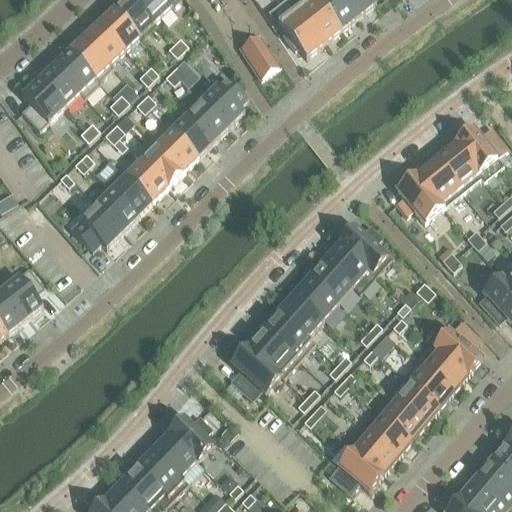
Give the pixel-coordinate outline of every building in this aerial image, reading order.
[(130,0),(129,1),(155,29),(181,5),(176,0),(130,0)] [(316,5),(317,4),(313,0),(306,0),(293,11),(296,14),(297,14),(325,50),(341,37),(316,5)] [(337,0),(322,0),(317,4),(316,5),(341,37),(357,25),(337,0)] [(376,10),(368,0),(337,0),(357,25),(376,10)] [(155,29),(129,1),(114,15),(140,43),(155,29)] [(297,14),(296,14),(278,28),(287,40),(284,42),(295,57),(298,54),(307,65),(325,50),(297,14)] [(140,43),(114,15),(99,29),(125,57),(140,43)] [(125,57),(99,29),(84,43),(114,75),(115,74),(111,71),(125,57)] [(114,75),(84,43),(69,57),(101,91),(101,90),(100,88),(114,75)] [(247,65),(265,52),(259,43),(241,55),(247,65)] [(189,54),(180,45),(175,50),(183,59),(189,54)] [(183,59),(175,50),(169,56),(177,65),(183,59)] [(280,74),(265,52),(247,65),(261,86),(280,74)] [(101,91),(69,57),(55,71),(86,104),(101,91)] [(86,104),(55,71),(40,85),(66,113),(80,100),(85,105),(86,104)] [(160,82),(151,73),(145,79),(154,87),(160,82)] [(186,82),(177,73),(172,79),(180,87),(186,82)] [(154,87),(145,79),(139,85),(148,93),(154,87)] [(180,87),(172,79),(166,84),(174,93),(180,87)] [(248,105),(226,83),(218,92),(213,86),(196,103),(228,136),(245,119),(239,113),(248,105)] [(66,113),(40,85),(22,102),(31,111),(22,119),(40,138),(66,113)] [(157,110),(148,101),(142,107),(151,116),(157,110)] [(130,110),(122,102),(116,107),(124,116),(130,110)] [(228,136),(196,103),(181,118),(185,123),(186,122),(213,150),(228,136)] [(124,116),(116,107),(110,113),(118,122),(124,116)] [(151,116),(142,107),(136,112),(145,121),(151,116)] [(186,122),(185,123),(172,136),(171,136),(199,164),(213,150),(186,122)] [(171,136),(172,136),(166,129),(165,130),(150,145),(183,180),(199,164),(171,136)] [(101,139),(92,130),(87,135),(95,144),(101,139)] [(125,140),(117,131),(111,137),(120,146),(125,140)] [(498,165),(509,156),(491,135),(481,143),(473,134),(454,150),(481,185),(484,189),(504,172),(498,165)] [(95,144),(87,135),(81,141),(89,150),(95,144)] [(120,146),(111,137),(105,142),(114,151),(120,146)] [(183,180),(150,145),(133,161),(140,168),(141,167),(168,195),(183,180)] [(481,185),(454,150),(435,165),(463,199),(481,185)] [(95,169),(87,160),(81,166),(89,175),(95,169)] [(463,199),(435,165),(417,180),(444,214),(463,199)] [(89,175),(81,166),(75,172),(84,180),(89,175)] [(168,195),(141,167),(140,168),(126,182),(126,183),(153,210),(168,195)] [(126,183),(126,182),(120,175),(104,191),(105,192),(106,192),(138,224),(153,210),(126,183)] [(75,189),(67,180),(60,186),(69,195),(75,189)] [(444,214),(417,180),(397,196),(404,205),(397,211),(407,223),(414,217),(425,230),(444,214)] [(106,192),(105,192),(91,207),(96,212),(97,211),(124,239),(138,224),(106,192)] [(507,215),(511,211),(511,202),(511,201),(502,209),(507,215)] [(498,223),(507,215),(502,209),(493,217),(498,223)] [(97,211),(96,212),(71,236),(93,258),(101,250),(107,255),(124,239),(97,211)] [(511,231),(511,226),(509,223),(500,231),(505,237),(511,231)] [(376,251),(382,244),(370,234),(364,241),(355,233),(340,251),(376,283),(392,266),(376,251)] [(472,250),(480,242),(475,237),(467,245),(472,250)] [(478,256),(486,248),(480,242),(472,250),(478,256)] [(340,251),(324,268),(361,300),(376,283),(340,251)] [(448,273),(457,265),(451,259),(443,267),(448,273)] [(454,278),(462,270),(457,265),(448,273),(454,278)] [(324,268),(309,285),(338,311),(353,295),(360,301),(361,300),(324,268)] [(511,274),(503,283),(511,293),(511,274)] [(36,303),(45,296),(29,275),(1,297),(25,328),(43,313),(36,303)] [(511,293),(503,283),(499,280),(481,296),(488,303),(481,310),(499,330),(506,324),(511,329),(511,293)] [(309,285),(294,302),(323,328),(338,311),(309,285)] [(422,303),(430,295),(424,289),(416,298),(422,303)] [(428,309),(436,300),(433,298),(430,295),(422,303),(428,309)] [(25,328),(1,297),(0,297),(0,331),(8,341),(25,328)] [(294,302),(279,319),(315,351),(316,351),(309,344),(323,328),(294,302)] [(411,315),(405,309),(397,318),(403,324),(411,315)] [(279,319),(263,336),(300,368),(315,351),(279,319)] [(407,331),(401,325),(393,334),(399,339),(407,331)] [(382,335),(377,329),(368,338),(374,343),(382,335)] [(482,347),(461,329),(452,340),(445,333),(431,350),(468,382),(482,365),(473,357),(482,347)] [(300,368),(263,336),(248,353),(281,382),(285,385),(300,368)] [(374,343),(368,338),(360,347),(366,352),(374,343)] [(386,353),(380,348),(372,357),(377,362),(386,353)] [(431,350),(430,351),(437,357),(424,373),(454,398),(468,382),(431,350)] [(281,382),(248,353),(232,370),(241,378),(232,388),(253,407),(262,397),(265,400),(281,382)] [(377,362),(372,357),(363,365),(369,371),(377,362)] [(351,368),(345,362),(337,371),(343,377),(351,368)] [(343,377),(337,371),(329,380),(335,385),(343,377)] [(424,373),(410,390),(440,415),(454,398),(424,373)] [(356,385),(350,379),(342,388),(348,394),(356,385)] [(348,394),(342,388),(334,397),(340,402),(348,394)] [(410,390),(396,405),(389,399),(389,400),(426,431),(440,415),(410,390)] [(320,401),(314,396),(306,404),(312,410),(320,401)] [(389,400),(375,416),(412,448),(426,431),(389,400)] [(312,410),(306,404),(298,413),(304,419),(312,410)] [(327,416),(321,411),(312,420),(318,425),(327,416)] [(375,416),(361,433),(398,464),(412,448),(375,416)] [(318,425),(312,420),(304,428),(310,434),(318,425)] [(211,436),(200,425),(193,432),(185,424),(169,441),(197,468),(213,451),(205,443),(211,436)] [(228,447),(236,438),(228,431),(220,440),(228,447)] [(361,433),(347,449),(384,481),(398,464),(361,433)] [(169,441),(153,457),(188,491),(182,484),(197,468),(169,441)] [(347,449),(346,450),(353,456),(331,483),(351,501),(360,490),(369,498),(384,481),(347,449)] [(511,456),(505,450),(490,468),(511,486),(511,456)] [(153,457),(137,474),(172,508),(188,491),(153,457)] [(475,485),(506,511),(509,511),(511,509),(511,486),(490,468),(475,485)] [(137,474),(135,476),(133,473),(127,479),(129,482),(121,490),(143,511),(167,511),(172,508),(137,474)] [(506,511),(475,485),(460,502),(471,511),(506,511)] [(143,511),(121,490),(105,507),(110,511),(143,511)] [(243,496),(237,491),(229,499),(235,505),(243,496)] [(249,511),(256,505),(250,500),(242,508),(245,511),(249,511)] [(471,511),(460,502),(452,511),(471,511)]
